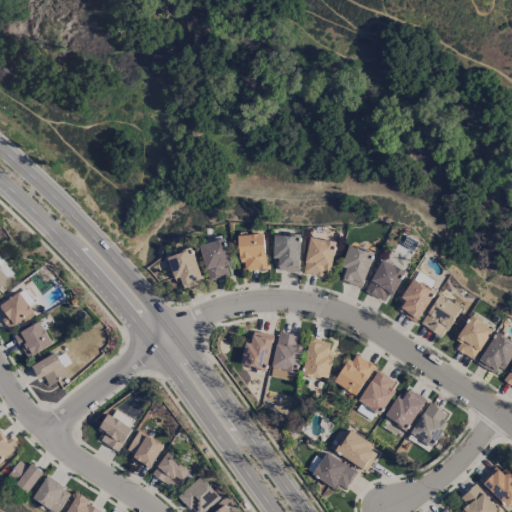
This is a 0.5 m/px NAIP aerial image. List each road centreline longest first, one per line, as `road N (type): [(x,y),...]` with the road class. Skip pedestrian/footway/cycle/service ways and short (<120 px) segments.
road 1 (secondary): [(306,511),(177,333),(0,148)]
road 2 (secondary): [(0,181),(155,348),(273,511)]
road 3 (residential): [(511,425),(339,314),(260,303),(216,313),(167,339)]
road 4 (residential): [(0,370),(64,450),(155,511)]
road 5 (residential): [(47,434),(167,339)]
road 6 (residential): [(387,508),(443,479),(500,415)]
